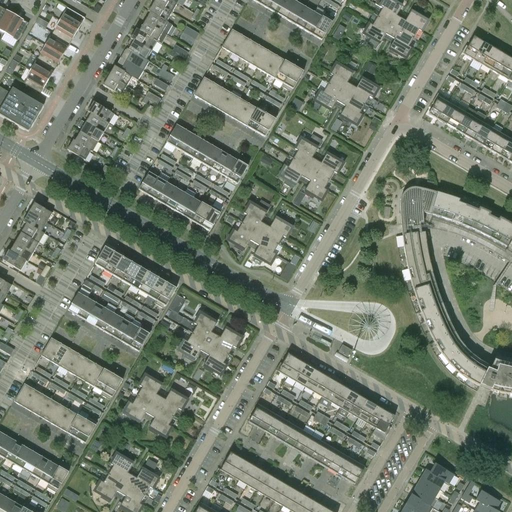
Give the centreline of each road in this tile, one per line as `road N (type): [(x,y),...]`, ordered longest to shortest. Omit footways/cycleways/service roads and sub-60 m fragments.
road 1 (tertiary): [(288,304),(37,162)]
road 2 (residential): [(288,304),(396,122)]
road 3 (residential): [(167,511),(273,330)]
road 4 (residential): [(511,352),(485,347),(465,329),(443,284),(436,241),(460,244)]
road 5 (residential): [(410,411),(273,330)]
road 6 (residential): [(229,0),(155,128)]
road 7 (residential): [(396,122),(466,0)]
road 8 (residential): [(511,189),(396,122)]
